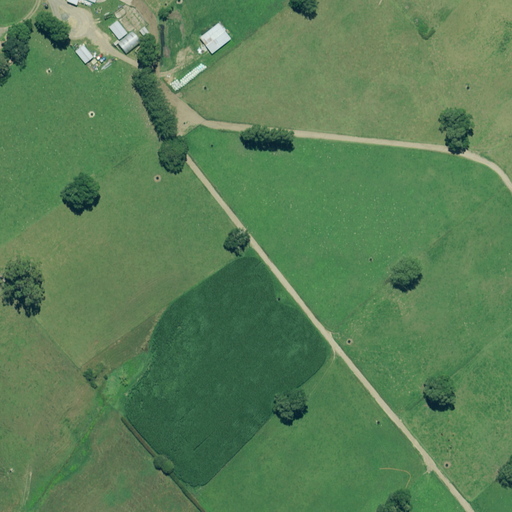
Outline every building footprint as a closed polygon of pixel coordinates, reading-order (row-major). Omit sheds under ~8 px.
[(127,34),(117,22),(109,28),(119,40),(127,34)] [(230,39),(218,24),(199,38),(211,54),(230,39)] [(149,33),(145,27),(139,31),(143,37),(149,33)] [(140,42),(132,33),(118,45),(126,54),(140,42)] [(93,58),(83,46),(76,52),(86,64),(93,58)]
